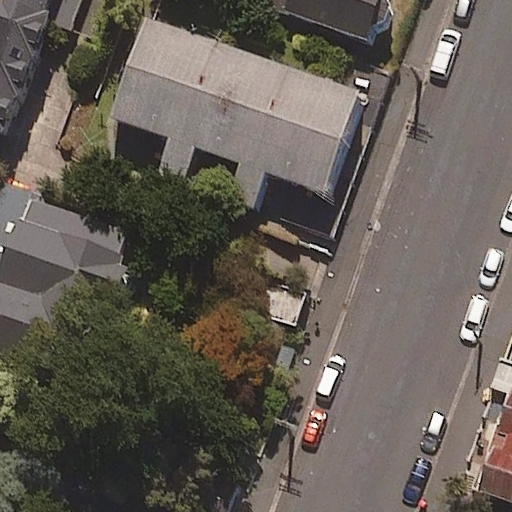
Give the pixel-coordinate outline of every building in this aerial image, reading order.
[(0,0),(0,131),(8,134),(55,0),(0,0)] [(384,0),(256,0),(255,2),(372,39),(384,0)] [(362,91),(148,18),(114,119),(172,139),(160,175),(185,183),(197,147),(241,162),(229,199),(254,208),(267,172),(327,192),(362,91)] [(143,238),(0,191),(0,355),(95,386),(143,238)] [(511,385),(511,386),(480,493),(511,502),(511,385)]
